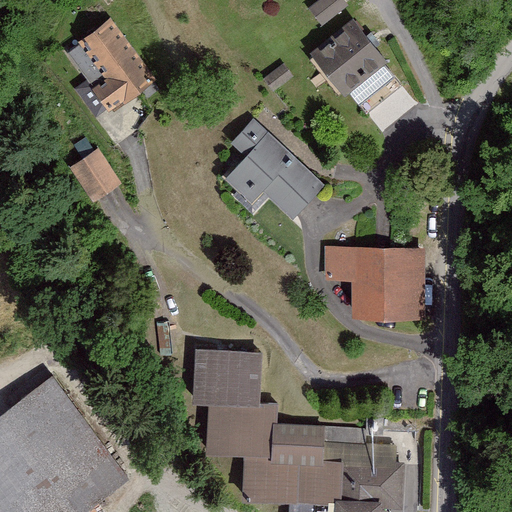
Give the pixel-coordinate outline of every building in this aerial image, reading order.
[(348,0),(314,0),(310,4),(324,21),(350,1),(348,0)] [(314,51),(360,108),(400,76),(354,19),(314,51)] [(159,90),(108,20),(68,48),(118,119),(159,90)] [(327,181),(253,116),(234,138),(248,150),(225,176),(253,200),(263,188),(295,217),(327,181)] [(125,191),(97,149),(67,170),(95,211),(125,191)] [(423,251),(327,251),(327,285),(352,285),(352,318),(423,318),(423,251)] [(261,403),(263,350),(194,347),(191,406),(207,407),(205,456),(246,458),(244,502),(289,504),(288,511),(379,511),(380,508),(403,510),(406,463),(397,463),(398,444),(367,443),(368,426),(278,422),(279,404),(261,403)] [(56,381),(0,421),(0,511),(84,511),(129,480),(56,381)]
